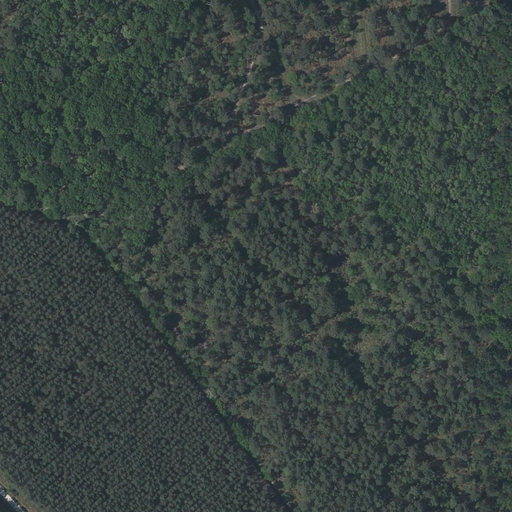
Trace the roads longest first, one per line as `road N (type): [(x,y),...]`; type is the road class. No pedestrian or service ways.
road 1 (track): [(225,138),(433,37),(449,0)]
road 2 (track): [(253,0),(261,36),(225,138),(174,132)]
